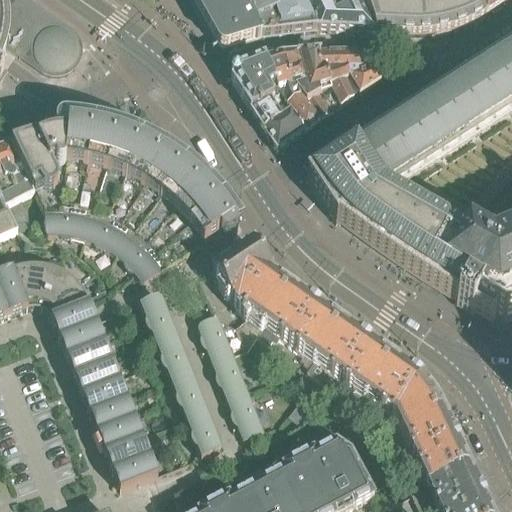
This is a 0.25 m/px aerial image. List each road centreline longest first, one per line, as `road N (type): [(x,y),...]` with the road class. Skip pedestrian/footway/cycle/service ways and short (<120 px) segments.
road 1 (tertiary): [(254,187),(311,261),(454,365),(480,394)]
road 2 (residential): [(440,70),(422,57),(322,46),(253,56),(186,85)]
road 3 (residential): [(254,187),(440,70)]
road 4 (residential): [(0,130),(71,105),(186,85)]
road 5 (tertiary): [(82,0),(186,85)]
road 6 (tertiary): [(186,85),(254,187)]
